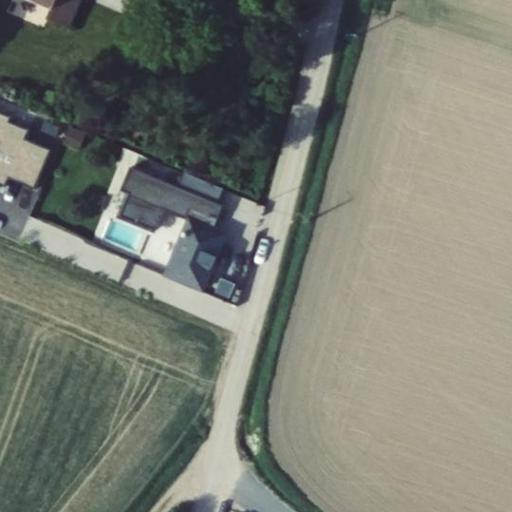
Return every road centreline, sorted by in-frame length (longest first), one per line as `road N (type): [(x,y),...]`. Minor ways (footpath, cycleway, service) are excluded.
road 1 (unclassified): [(274,511),(231,464),(224,434),(330,0)]
road 2 (unknown): [(249,332),(36,236)]
